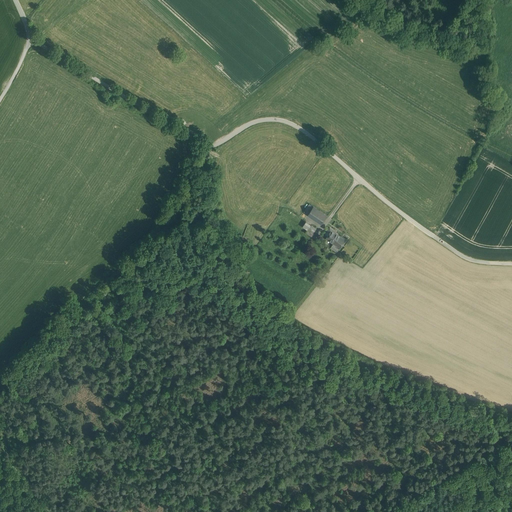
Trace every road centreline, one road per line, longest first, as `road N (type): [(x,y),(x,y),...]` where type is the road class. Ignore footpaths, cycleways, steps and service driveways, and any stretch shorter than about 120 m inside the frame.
road 1 (unclassified): [(511,264),(472,261),(446,247),(288,121),(252,122),(207,148),(29,41)]
road 2 (track): [(511,428),(366,364),(236,292),(205,170)]
road 3 (track): [(205,170),(172,223),(0,382)]
road 4 (track): [(83,299),(198,511)]
